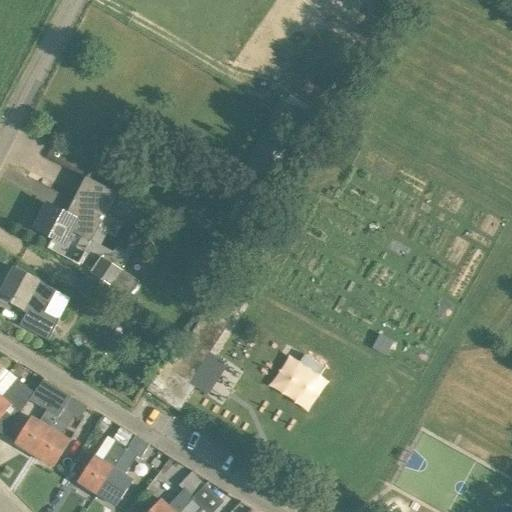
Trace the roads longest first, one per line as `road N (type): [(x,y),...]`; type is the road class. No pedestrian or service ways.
road 1 (unclassified): [(274,511),(0,341)]
road 2 (residential): [(0,155),(79,0)]
